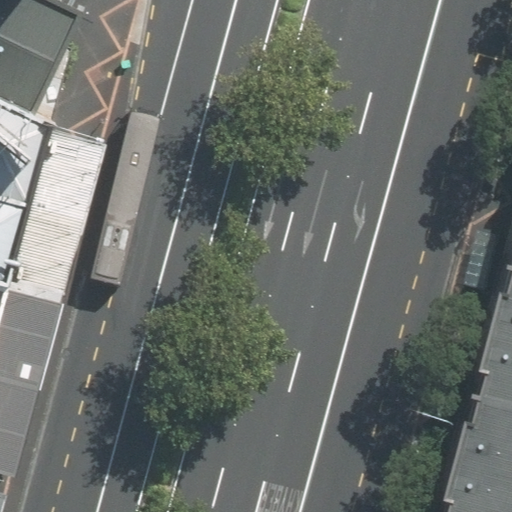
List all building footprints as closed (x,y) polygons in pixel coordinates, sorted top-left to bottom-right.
[(0,0),(0,94),(34,110),(82,7),(67,0),(0,0)] [(50,118),(34,110),(0,94),(0,195),(25,202),(50,118)] [(5,279),(25,202),(0,195),(0,281),(4,283),(5,279)] [(499,232),(477,227),(463,284),(486,289),(499,232)] [(511,403),(511,333),(506,332),(488,397),(511,403)] [(433,417),(456,422),(467,372),(445,367),(433,417)] [(511,473),(511,403),(488,397),(471,462),(511,473)] [(511,511),(511,473),(471,462),(456,511),(511,511)] [(427,511),(430,502),(409,496),(404,511),(427,511)]
